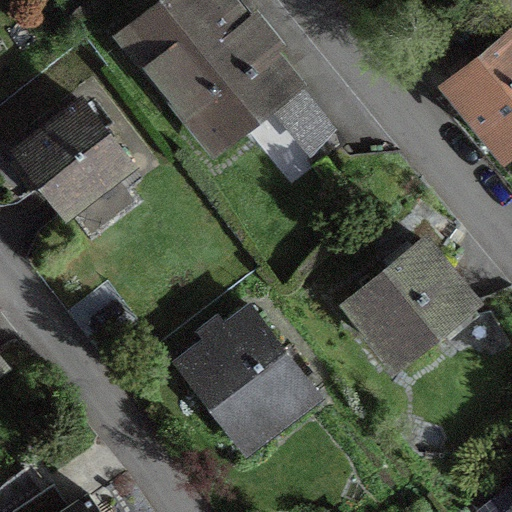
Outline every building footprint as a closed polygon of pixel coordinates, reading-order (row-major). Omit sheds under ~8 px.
[(241,131),(287,188),(338,146),(265,56),(273,50),(233,0),(164,0),(120,37),(215,153),(241,131)] [(511,17),(511,0),(487,0),(487,1),(505,23),(511,17)] [(511,32),(445,87),(501,157),(511,147),(511,32)] [(126,166),(81,107),(16,156),(61,215),(126,166)] [(397,366),(469,307),(418,245),(346,304),(397,366)] [(315,396),(249,311),(175,368),(222,430),(257,403),(275,427),(315,396)] [(96,511),(86,497),(66,511),(50,487),(13,511),(96,511)]
